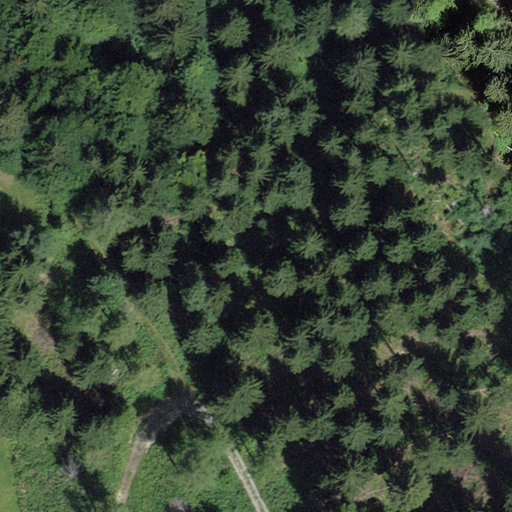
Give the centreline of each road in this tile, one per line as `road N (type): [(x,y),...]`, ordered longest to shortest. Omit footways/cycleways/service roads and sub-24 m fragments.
road 1 (track): [(264,511),(237,451),(214,422),(165,411),(137,440),(118,511)]
road 2 (track): [(176,412),(161,345),(124,285)]
